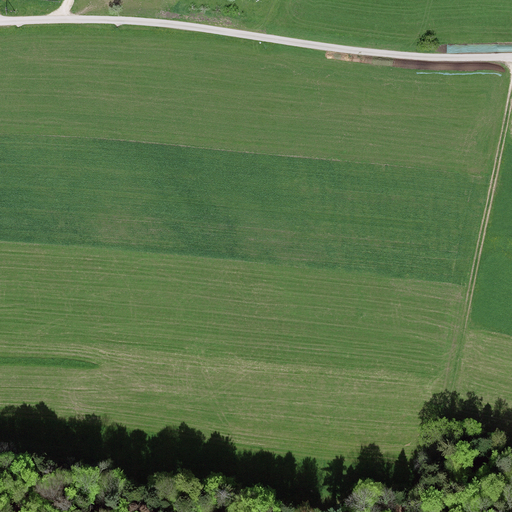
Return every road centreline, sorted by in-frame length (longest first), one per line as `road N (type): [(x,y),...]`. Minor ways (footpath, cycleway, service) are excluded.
road 1 (residential): [(0,22),(132,21),(445,58),(511,57)]
road 2 (track): [(410,511),(454,378),(511,83)]
